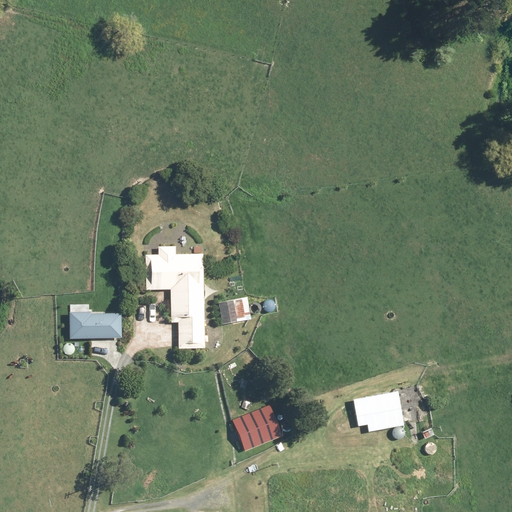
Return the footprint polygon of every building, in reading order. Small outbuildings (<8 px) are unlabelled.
[(155,248),(155,255),(141,255),(141,291),(166,291),(165,323),(174,323),(173,350),(201,350),(202,255),(170,255),(170,248),(155,248)] [(242,297),(213,303),(218,327),(247,321),(242,297)] [(394,390),(348,400),(353,426),(362,425),(364,434),(415,424),(412,407),(398,409),(394,390)] [(266,405),(227,421),(240,452),(279,436),(266,405)] [(401,511),(397,461),(260,472),(263,511),(401,511)]
